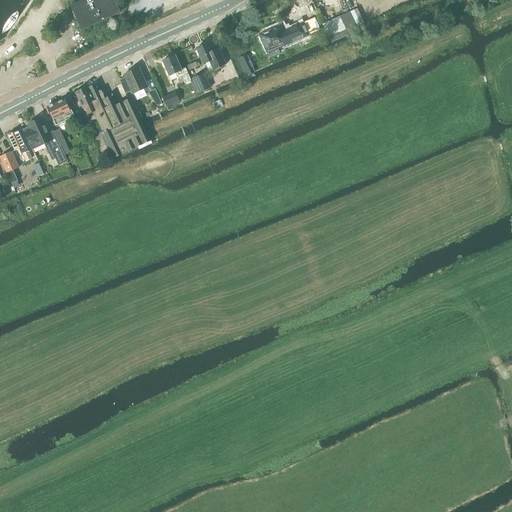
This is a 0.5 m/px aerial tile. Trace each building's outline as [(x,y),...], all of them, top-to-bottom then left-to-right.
[(87,0),(88,2),(75,7),(84,26),(105,17),(107,21),(107,22),(105,26),(107,31),(112,32),(117,30),(119,25),(117,21),(112,19),(110,14),(117,11),(112,0),(87,0)] [(350,12),(323,25),(329,40),(330,40),(357,28),(350,12)] [(309,37),(303,24),(285,32),(282,26),(261,35),(269,54),(309,37)] [(213,52),(210,44),(197,49),(204,64),(210,62),(214,71),(227,65),(220,50),(213,52)] [(237,60),(245,76),(246,78),(257,73),(256,72),(248,55),(237,60)] [(176,56),(163,61),(170,77),(176,74),(179,79),(182,78),(185,84),(192,81),(186,68),(182,70),(176,56)] [(198,67),(196,62),(187,66),(189,71),(198,67)] [(134,94),(148,88),(139,68),(125,75),(126,77),(120,80),(126,94),(132,91),(134,94)] [(199,93),(211,88),(205,74),(193,79),(199,93)] [(88,87),(76,93),(87,116),(94,113),(103,132),(100,133),(112,159),(116,157),(116,158),(139,147),(140,150),(153,143),(142,120),(132,99),(128,100),(116,106),(112,96),(105,100),(98,84),(89,88),(88,87)] [(158,106),(163,104),(156,89),(149,92),(158,106)] [(176,92),(162,97),(166,107),(180,102),(176,92)] [(71,111),(65,99),(56,104),(55,103),(48,106),(57,126),(75,117),(72,110),(71,111)] [(31,128),(25,131),(33,150),(40,147),(45,145),(53,160),(56,159),(59,166),(68,162),(64,152),(61,146),(55,132),(54,132),(49,134),(41,119),(30,124),(31,128)] [(60,129),(55,132),(61,146),(67,143),(60,129)] [(32,159),(25,144),(19,130),(9,135),(16,151),(20,149),(22,155),(24,154),(27,161),(32,159)] [(14,154),(1,159),(7,173),(12,183),(18,181),(13,170),(20,167),(14,154)]
